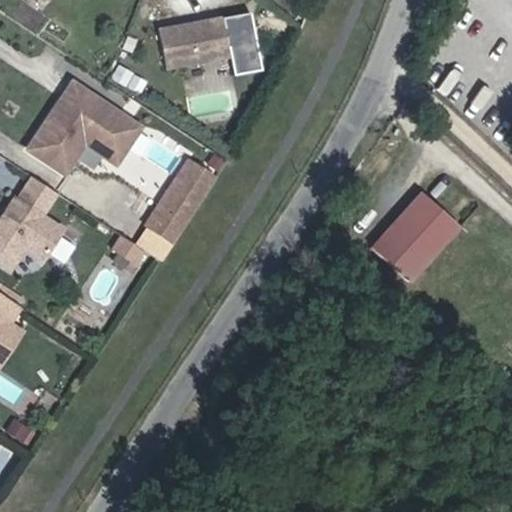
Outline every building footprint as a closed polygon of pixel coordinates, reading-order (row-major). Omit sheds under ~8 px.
[(36,0),(57,15),(68,0),(36,0)] [(232,34),(168,45),(174,83),(239,72),(232,34)] [(120,167),(148,125),(75,76),(26,149),(68,177),(88,146),(120,167)] [(431,191),(380,246),(417,280),(468,225),(431,191)] [(84,247),(37,215),(2,267),(32,287),(46,265),(64,277),(84,247)] [(125,264),(147,278),(155,265),(133,251),(125,264)] [(33,318),(0,296),(0,370),(1,369),(23,334),(33,318)] [(36,342),(23,334),(1,369),(14,377),(36,342)] [(46,438),(31,427),(21,442),(37,453),(46,438)]
